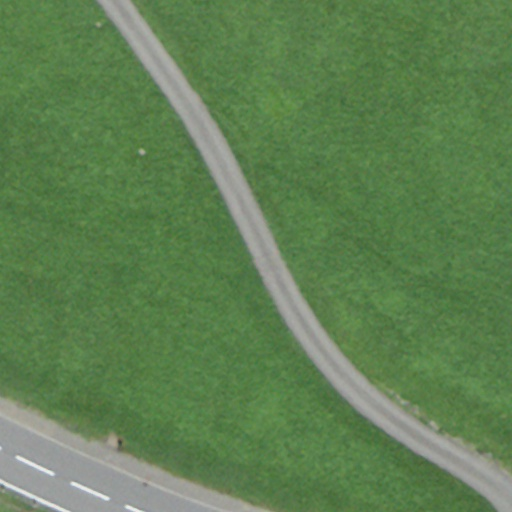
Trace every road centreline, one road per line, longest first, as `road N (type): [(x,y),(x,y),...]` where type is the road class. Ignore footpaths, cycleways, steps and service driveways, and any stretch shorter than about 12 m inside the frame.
road 1 (track): [(111,0),(206,137),(291,298),(351,383),(511,496)]
road 2 (primary): [(0,449),(136,511)]
